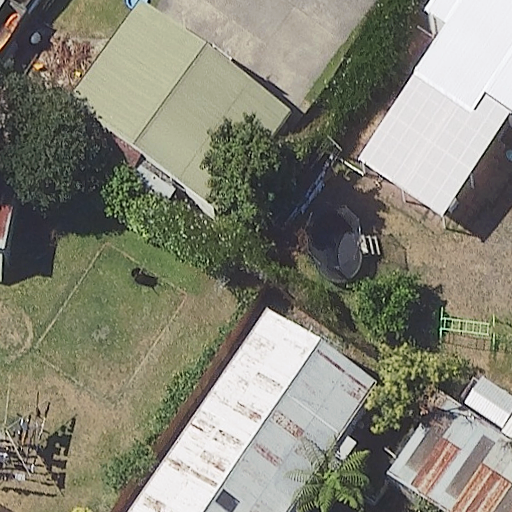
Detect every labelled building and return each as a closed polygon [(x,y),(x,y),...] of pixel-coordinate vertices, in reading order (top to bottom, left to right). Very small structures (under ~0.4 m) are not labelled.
[(18,0),(36,13),(46,0),(18,0)] [(511,0),(459,0),(437,33),(458,48),(425,97),(499,147),(511,130),(511,0)] [(295,123),(148,18),(77,117),(224,223),(295,123)] [(408,140),(373,199),(460,251),(495,192),(408,140)] [(67,211),(0,190),(0,269),(45,283),(67,211)] [(275,330),(155,511),(318,511),(390,404),(275,330)] [(404,503),(418,511),(511,511),(511,455),(456,420),(404,503)]
